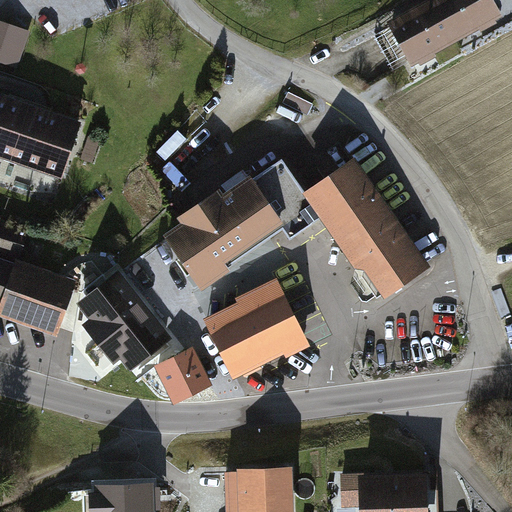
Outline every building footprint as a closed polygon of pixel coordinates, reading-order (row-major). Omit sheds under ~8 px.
[(433,0),(391,24),(412,62),(455,38),(433,0)] [(490,0),(433,0),(455,38),(498,14),(490,0)] [(29,30),(0,20),(0,58),(17,65),(29,30)] [(0,93),(0,151),(14,156),(31,104),(0,93)] [(31,104),(14,156),(64,172),(81,120),(31,104)] [(89,136),(82,157),(94,161),(102,140),(89,136)] [(352,160),(305,193),(280,158),(250,178),(282,225),(290,237),(321,215),(378,298),(425,265),(352,160)] [(282,225),(250,178),(166,236),(198,282),(282,225)] [(0,248),(20,255),(26,234),(0,225),(0,248)] [(0,306),(60,327),(75,284),(0,257),(0,306)] [(103,273),(84,288),(93,300),(87,304),(99,320),(93,325),(116,354),(122,350),(134,365),(167,339),(120,279),(113,285),(103,273)] [(243,300),(208,318),(235,372),(285,347),(287,351),(308,341),(276,278),(240,296),(243,300)] [(176,401),(209,385),(192,350),(161,364),(169,385),(176,401)] [(288,511),(287,467),(240,469),(241,511),(288,511)] [(425,511),(424,477),(362,479),(362,473),(343,474),(343,493),(363,492),(363,511),(425,511)] [(154,511),(153,482),(97,484),(97,511),(154,511)]
